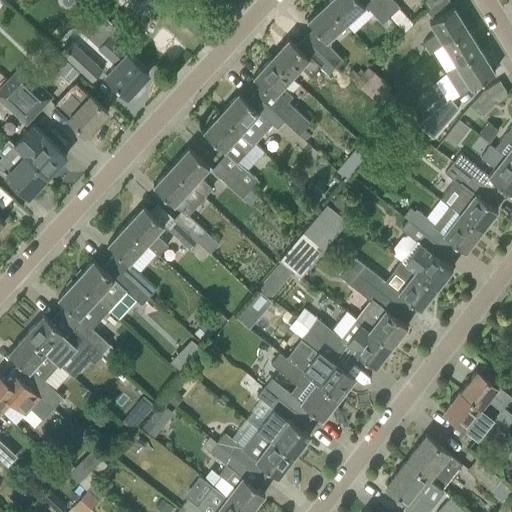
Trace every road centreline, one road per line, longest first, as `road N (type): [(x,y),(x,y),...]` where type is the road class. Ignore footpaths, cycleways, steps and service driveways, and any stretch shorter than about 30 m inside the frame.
road 1 (residential): [(0,305),(284,0)]
road 2 (residential): [(320,511),(511,272)]
